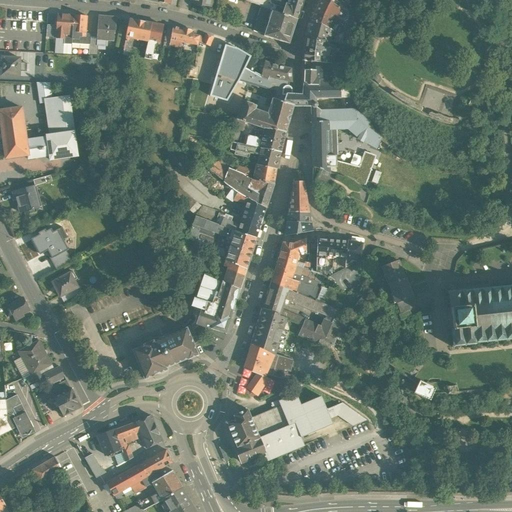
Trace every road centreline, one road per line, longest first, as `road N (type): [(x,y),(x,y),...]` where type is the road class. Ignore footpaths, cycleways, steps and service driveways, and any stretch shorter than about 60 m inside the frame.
road 1 (residential): [(2,0),(182,18),(295,57)]
road 2 (residential): [(206,383),(243,329),(292,157)]
road 3 (residential): [(292,157),(303,157),(321,220),(428,253)]
road 4 (secondary): [(430,506),(352,503),(281,511)]
road 5 (residential): [(53,336),(0,227)]
